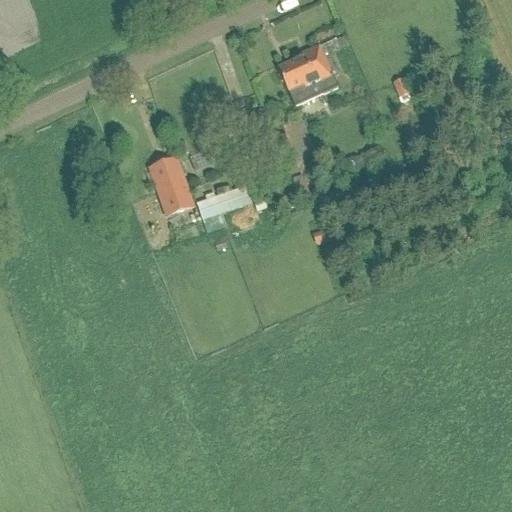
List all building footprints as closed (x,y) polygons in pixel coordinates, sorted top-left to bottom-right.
[(278,71),(296,110),(339,91),(320,49),(296,59),(297,62),(278,71)] [(399,101),(410,97),(404,82),(393,87),(399,101)] [(259,149),(275,190),(306,177),(303,168),(321,161),(306,123),(282,133),(284,140),(259,149)] [(186,144),(179,147),(182,157),(190,154),(186,144)] [(151,175),(167,219),(193,210),(177,165),(151,175)] [(259,185),(248,189),(258,216),(268,212),(259,185)] [(221,218),(248,208),(243,191),(197,207),(203,224),(221,218)] [(221,218),(203,224),(207,237),(209,236),(225,231),(221,218)] [(318,248),(332,242),(328,233),(314,238),(318,248)] [(224,243),(214,246),(216,253),(226,250),(224,243)]
